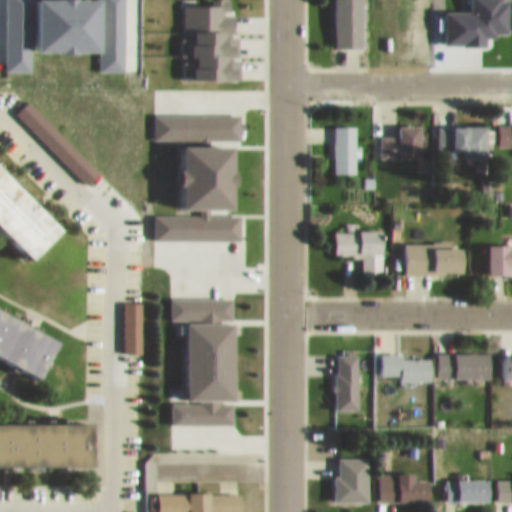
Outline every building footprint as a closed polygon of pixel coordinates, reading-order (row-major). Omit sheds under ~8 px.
[(334,0),(334,39),(361,39),(361,0),(334,0)] [(83,150),(30,92),(17,104),(71,162),(83,150)] [(511,116),(497,117),(497,138),(511,138),(511,116)] [(355,166),(355,118),(333,118),(333,166),(355,166)] [(398,128),(378,128),(379,151),(421,150),(421,118),(398,118),(398,128)] [(437,118),(437,143),(464,143),(464,152),(489,152),(488,118),(437,118)] [(0,215),(37,252),(67,222),(0,153),(0,215)] [(362,248),(361,265),(383,265),(384,223),(334,223),(334,248),(362,248)] [(466,237),(404,237),(404,265),(466,265),(466,237)] [(171,312),(233,312),(233,289),(171,289),(171,312)] [(124,345),(142,345),(142,294),(124,294),(124,345)] [(0,350),(45,372),(65,332),(0,300),(0,350)] [(237,394),(237,338),(225,338),(225,321),(232,321),(232,316),(190,317),(190,396),(189,396),(189,414),(232,414),(232,394),(237,394)] [(492,344),(437,344),(437,370),(492,370),(492,344)] [(336,346),(336,402),(359,402),(359,346),(336,346)] [(401,372),(432,372),(432,347),(381,347),(381,367),(401,367),(401,372)] [(0,416),(0,458),(97,459),(97,416),(0,416)] [(369,494),(369,449),(336,449),(336,494),(369,494)] [(379,511),(394,511),(394,494),(432,494),(432,472),(416,472),(416,464),(378,465),(379,511)] [(446,494),(491,494),(491,470),(446,470),(446,494)] [(511,494),(511,470),(496,471),(496,495),(511,494)] [(242,485),(158,485),(158,508),(242,508),(242,485)]
